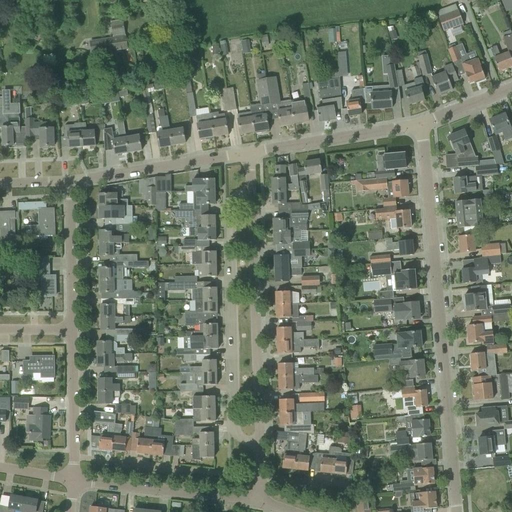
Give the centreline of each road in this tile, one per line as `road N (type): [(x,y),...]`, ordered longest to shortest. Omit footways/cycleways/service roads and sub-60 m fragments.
road 1 (residential): [(455,511),(420,123)]
road 2 (residential): [(259,446),(235,431),(229,205),(249,192)]
road 3 (residential): [(259,446),(249,192)]
road 4 (residential): [(260,478),(72,458)]
road 5 (residential): [(259,502),(72,481)]
road 6 (residential): [(69,182),(248,152)]
road 7 (residential): [(248,152),(420,123)]
road 8 (residential): [(70,331),(69,182)]
road 9 (residential): [(72,458),(70,331)]
